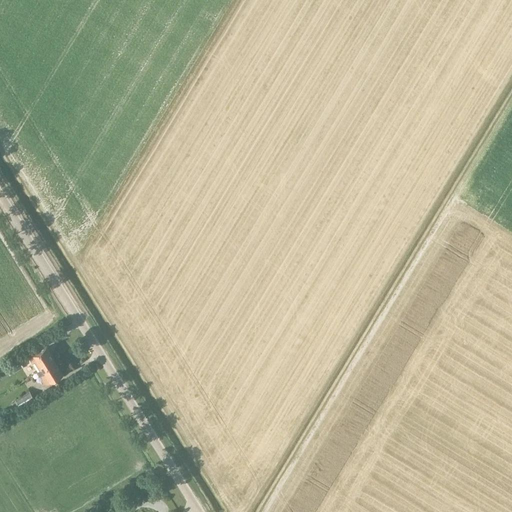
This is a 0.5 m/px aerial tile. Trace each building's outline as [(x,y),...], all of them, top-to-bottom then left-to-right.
[(38,371),(54,361),(45,347),(29,358),(38,371)] [(19,354),(22,359),(29,354),(26,349),(19,354)] [(9,376),(23,367),(17,357),(3,366),(9,376)] [(39,377),(41,376),(46,385),(62,374),(54,361),(38,371),(36,372),(39,377)] [(20,409),(34,400),(29,391),(14,399),(20,409)]
